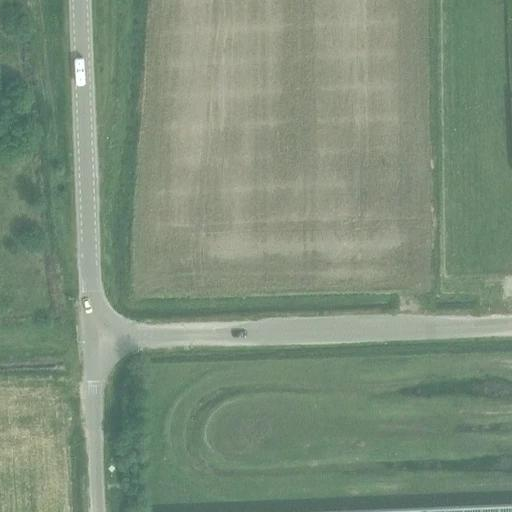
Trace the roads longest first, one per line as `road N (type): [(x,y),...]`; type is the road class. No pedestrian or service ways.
road 1 (unclassified): [(91,339),(511,323)]
road 2 (residential): [(83,0),(91,339)]
road 3 (unclassified): [(97,511),(91,339)]
